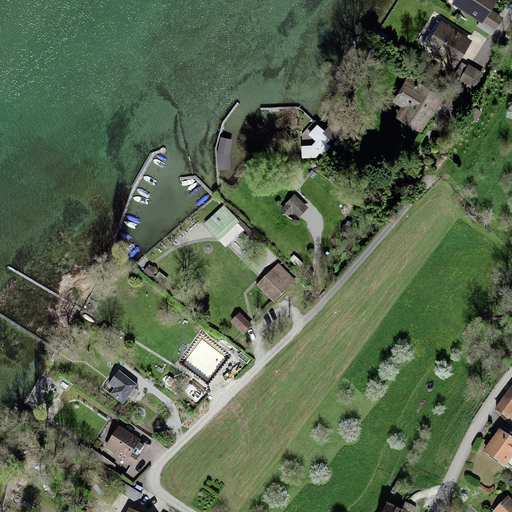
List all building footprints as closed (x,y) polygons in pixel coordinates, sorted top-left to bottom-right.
[(462,7),(481,19),(493,0),(457,0),(457,2),(463,6),(462,7)] [(497,22),(487,16),(483,20),(494,27),(497,22)] [(442,59),(445,54),(455,60),(468,40),(443,24),(430,44),(435,48),(432,53),(442,59)] [(456,73),(462,76),(461,78),(467,82),(475,69),(468,65),(467,68),(461,65),(456,73)] [(481,73),(475,69),(467,82),(474,86),(481,73)] [(409,80),(401,94),(410,99),(401,114),(420,125),(437,97),(419,86),(420,85),(414,81),(413,82),(409,80)] [(469,96),(453,87),(445,101),(460,111),(469,96)] [(313,136),(317,140),(312,145),(302,145),(303,155),(315,155),(331,137),(342,133),(338,122),(330,125),(325,131),(321,128),(313,136)] [(231,224),(222,215),(217,219),(226,228),(231,224)] [(154,271),(149,267),(145,272),(150,276),(154,271)] [(263,291),(274,302),(294,282),(283,270),(263,291)] [(250,326),(239,315),(232,323),(243,333),(250,326)] [(104,325),(101,330),(116,339),(119,334),(104,325)] [(219,347),(209,360),(225,372),(235,359),(219,347)] [(114,389),(110,395),(123,405),(137,386),(119,371),(109,385),(114,389)] [(508,419),(511,413),(511,388),(496,411),(508,419)] [(116,453),(115,454),(132,465),(138,456),(131,452),(138,441),(119,429),(108,447),(116,453)] [(504,465),(511,453),(511,442),(500,433),(495,440),(494,439),(490,444),(492,445),(486,453),(504,465)] [(97,462),(98,461),(109,468),(112,465),(93,452),(91,455),(89,453),(88,456),(97,462)] [(142,496),(120,483),(116,489),(137,503),(142,496)] [(495,511),(511,511),(511,503),(508,499),(495,511)]
